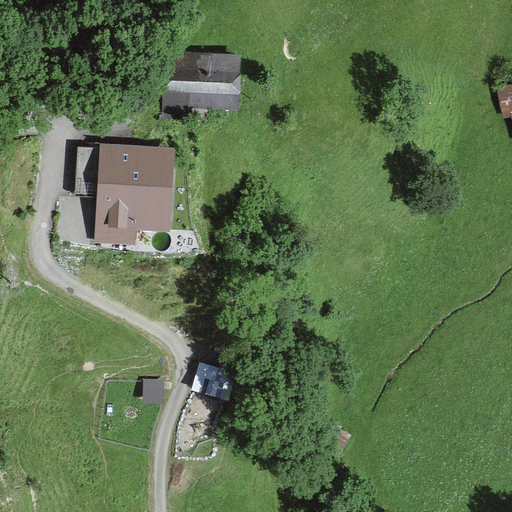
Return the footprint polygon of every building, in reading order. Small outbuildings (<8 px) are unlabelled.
[(167,53),(165,115),(184,116),(185,95),(202,96),(201,101),(240,103),(242,56),(167,53)] [(511,84),(499,88),(508,117),(511,115),(511,84)] [(78,163),(104,164),(101,222),(133,224),(133,217),(162,219),(166,151),(79,147),(78,163)] [(224,398),(228,373),(199,369),(195,393),(224,398)] [(337,425),(324,419),(313,442),(326,448),(337,425)]
